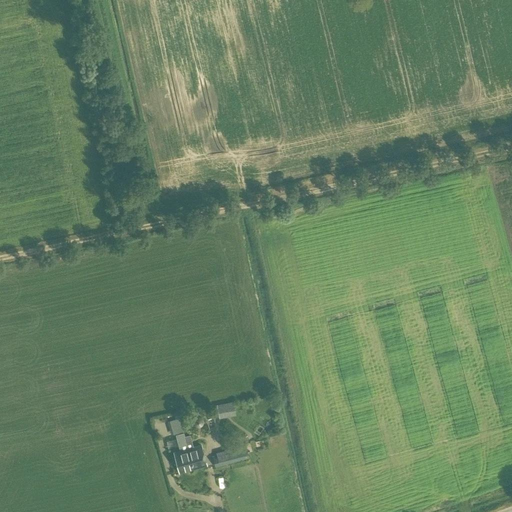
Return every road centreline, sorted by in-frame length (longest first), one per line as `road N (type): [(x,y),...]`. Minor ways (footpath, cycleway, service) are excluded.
road 1 (track): [(511,147),(239,210)]
road 2 (track): [(239,210),(0,262)]
